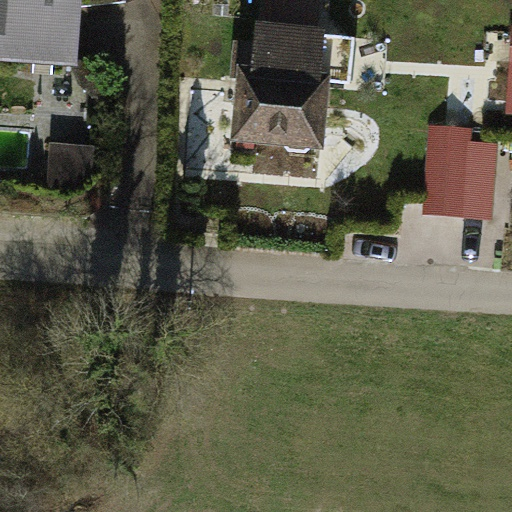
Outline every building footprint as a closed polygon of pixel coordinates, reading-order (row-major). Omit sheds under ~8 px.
[(88,0),(0,0),(0,55),(86,58),(88,0)] [(337,22),(256,16),(248,127),(329,133),(337,22)] [(480,119),(440,119),(439,199),(480,199),(480,119)] [(0,162),(40,163),(40,132),(0,131),(0,162)] [(511,169),(492,169),(491,222),(511,222),(511,169)]
